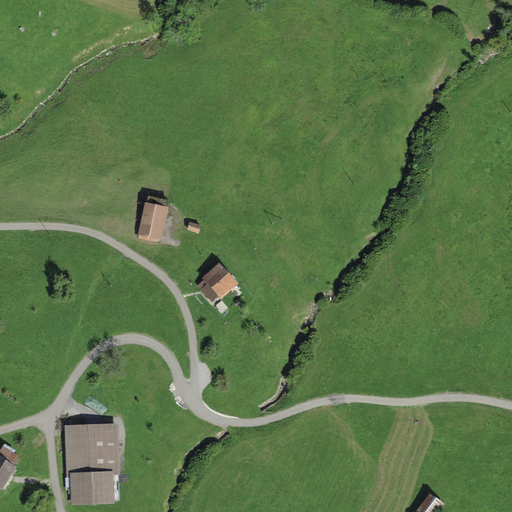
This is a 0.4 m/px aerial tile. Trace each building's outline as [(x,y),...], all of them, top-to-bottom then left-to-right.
[(168,209),(144,204),(137,237),(161,242),(168,209)] [(237,285),(218,264),(195,285),(214,306),(237,285)] [(114,424),(72,427),(77,500),(119,497),(114,424)] [(16,464),(0,457),(0,483),(7,486),(16,464)] [(440,511),(442,511),(427,502),(420,511),(440,511)]
